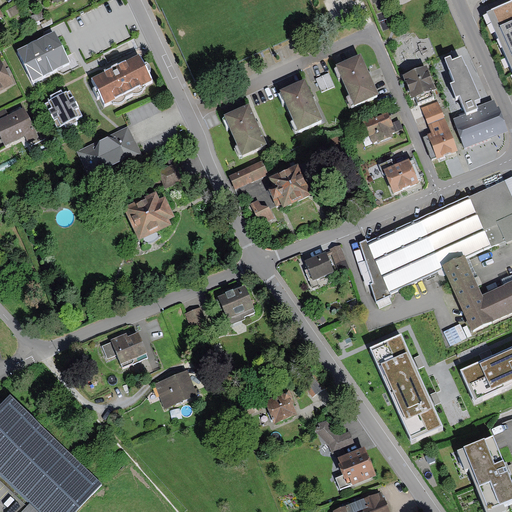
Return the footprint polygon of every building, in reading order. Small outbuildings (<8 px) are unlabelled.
[(511,4),(492,14),(511,60),(511,4)] [(6,12),(10,20),(21,14),(17,6),(6,12)] [(42,12),(30,18),(34,25),(45,19),(42,12)] [(511,60),(492,14),(487,16),(511,74),(511,60)] [(52,21),(42,26),(43,29),(53,24),(52,21)] [(71,66),(54,35),(17,54),(33,86),(71,66)] [(91,81),(106,108),(111,105),(113,107),(115,106),(118,106),(122,105),(125,102),(126,99),(132,96),(136,97),(140,96),(143,93),(144,91),(147,89),(145,87),(153,83),(140,57),(91,81)] [(354,110),(379,99),(361,58),(336,70),(354,110)] [(0,59),(0,93),(14,86),(0,60),(0,59)] [(466,70),(462,61),(453,65),(451,61),(443,64),(449,76),(454,87),(450,89),(456,102),(460,101),(463,108),(462,108),(466,116),(466,118),(478,114),(476,109),(475,106),(481,104),(467,70),(466,70)] [(404,80),(412,102),(416,101),(418,106),(435,100),(433,94),(436,93),(427,69),(426,70),(424,66),(400,75),(402,81),(404,80)] [(322,93),(335,87),(329,74),(316,80),(322,93)] [(299,135),(324,124),(305,84),(280,95),(299,135)] [(52,102),(45,105),(57,131),(64,127),(66,131),(78,125),(76,121),(83,118),(70,92),(63,96),(62,93),(50,98),(52,102)] [(428,126),(445,119),(438,102),(421,109),(428,126)] [(465,151),(509,134),(499,109),(497,110),(494,102),(476,109),(478,114),(466,118),(466,116),(453,121),(465,151)] [(6,109),(0,111),(0,138),(5,148),(25,138),(29,144),(39,139),(24,109),(9,116),(6,109)] [(242,160),(267,149),(249,109),(224,120),(242,160)] [(392,125),(387,114),(363,124),(372,147),(394,139),(392,135),(395,134),(395,133),(392,125)] [(445,119),(428,126),(432,135),(449,129),(445,119)] [(400,121),(392,125),(395,133),(403,130),(400,121)] [(128,129),(76,153),(90,181),(142,157),(128,129)] [(437,161),(458,153),(449,129),(432,135),(428,137),(428,138),(423,140),(431,162),(436,160),(437,161)] [(235,192),(268,176),(262,163),(229,178),(235,192)] [(299,169),(299,168),(270,181),(274,191),(269,193),(276,209),(281,206),(283,211),(313,198),(305,181),(316,176),(310,163),(299,169)] [(410,165),(409,163),(394,169),(391,163),(382,167),(394,197),(419,186),(418,184),(422,182),(414,163),(410,165)] [(176,165),(157,173),(165,190),(184,182),(176,165)] [(366,242),(359,245),(365,263),(373,286),(370,287),(376,304),(392,298),(391,295),(443,271),(465,261),(505,243),(507,245),(511,242),(511,198),(505,183),(367,245),(366,242)] [(156,194),(122,211),(139,244),(172,229),(169,223),(175,220),(165,200),(160,203),(156,194)] [(29,208),(33,216),(51,207),(47,199),(29,208)] [(250,206),(255,216),(269,209),(261,207),(258,202),(250,206)] [(261,227),(274,220),(269,209),(255,216),(261,227)] [(341,246),(330,250),(330,252),(332,256),(339,275),(350,271),(341,246)] [(313,290),(319,288),(317,282),(335,274),(327,257),(326,254),(305,263),(308,271),(305,272),(313,290)] [(465,261),(443,271),(472,335),(511,317),(511,285),(505,289),(483,299),(465,261)] [(373,286),(365,263),(358,265),(366,288),(370,287),(373,286)] [(511,277),(501,282),(505,289),(511,285),(511,277)] [(245,319),(256,314),(245,289),(240,290),(239,288),(225,294),(226,297),(218,300),(230,328),(246,321),(245,319)] [(200,309),(185,315),(190,328),(205,322),(200,309)] [(122,371),(149,360),(139,335),(128,339),(127,335),(110,342),(111,344),(102,347),(108,361),(117,357),(122,371)] [(402,338),(370,352),(412,445),(444,431),(402,338)] [(475,406),(511,389),(511,350),(460,374),(475,406)] [(155,385),(165,411),(198,398),(188,372),(155,385)] [(303,384),(312,399),(326,390),(317,376),(313,378),(303,384)] [(275,427),(298,417),(293,406),(295,405),(289,391),(284,393),(282,389),(278,391),(280,396),(264,403),(275,427)] [(7,399),(0,406),(0,476),(29,504),(21,511),(73,511),(99,484),(7,399)] [(242,420),(263,411),(258,400),(237,409),(241,416),(242,420)] [(237,409),(218,417),(221,425),(241,416),(237,409)] [(318,425),(315,433),(335,455),(337,454),(340,461),(341,460),(338,453),(355,446),(350,433),(340,437),(326,422),(318,425)] [(499,511),(511,507),(511,487),(494,442),(464,454),(486,511),(499,511)] [(376,480),(365,451),(341,460),(340,461),(338,462),(340,468),(338,469),(342,478),(336,480),(340,492),(352,487),(353,489),(376,480)] [(388,511),(382,495),(337,511),(388,511)]
